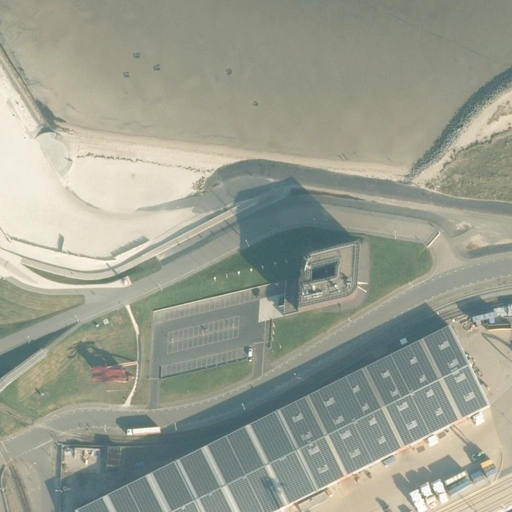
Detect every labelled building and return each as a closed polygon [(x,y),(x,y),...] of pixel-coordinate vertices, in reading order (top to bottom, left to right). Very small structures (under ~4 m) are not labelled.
[(301,264),(300,269),(299,277),(285,281),(283,298),(277,300),(277,308),(283,307),(282,317),(345,303),(349,301),(353,298),(355,294),(356,289),(359,245),(311,256),(307,258),(303,261),(301,264)] [(511,312),(502,313),(502,324),(511,323),(511,312)] [(277,413),(317,493),(488,408),(449,328),(277,413)] [(373,359),(384,354),(381,348),(370,354),(373,359)] [(122,383),(122,370),(89,370),(89,382),(122,383)] [(277,511),(317,493),(277,413),(77,511),(277,511)] [(488,447),(488,473),(494,473),(494,458),(501,458),(501,448),(488,447)] [(485,471),(474,476),(477,482),(466,487),(469,493),(491,483),(485,471)] [(434,511),(467,498),(457,476),(429,488),(432,493),(424,497),(389,511),(434,511)] [(324,493),(298,506),(300,511),(303,511),(328,500),(324,493)]
